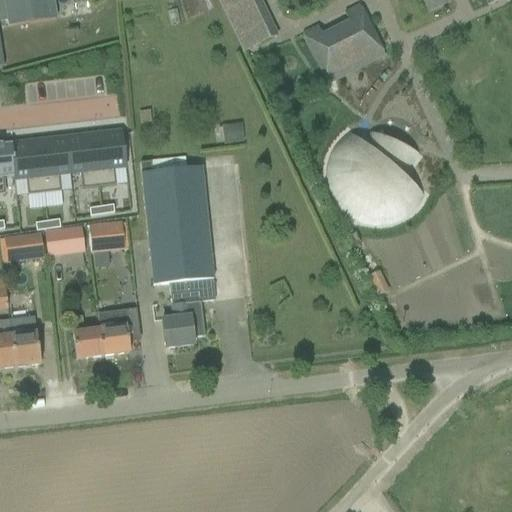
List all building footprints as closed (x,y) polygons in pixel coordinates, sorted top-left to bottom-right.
[(0,0),(0,29),(56,21),(52,0),(0,0)] [(258,0),(215,0),(242,55),(277,38),(258,0)] [(417,0),(425,16),(451,4),(449,0),(417,0)] [(317,29),(302,36),(327,86),(384,57),(359,7),(344,15),(349,25),(322,38),(317,29)] [(149,125),(148,114),(137,115),(139,126),(149,125)] [(243,144),(241,126),(228,128),(230,145),(243,144)] [(359,145),(347,134),(337,143),(330,154),(326,167),(325,180),(328,193),(333,204),(341,214),(351,221),(362,226),(375,228),(387,227),(398,223),(409,217),(417,208),(424,198),(402,180),(419,156),(367,134),(359,145)] [(121,138),(92,141),(98,190),(114,188),(113,172),(124,171),(121,138)] [(92,141),(65,144),(69,177),(79,176),(81,192),(98,190),(92,141)] [(65,144),(37,147),(43,196),(60,194),(58,178),(69,177),(65,144)] [(9,146),(0,147),(0,197),(4,197),(2,180),(12,179),(13,183),(14,183),(9,146)] [(11,146),(9,146),(14,183),(24,182),(26,198),(43,196),(37,147),(11,150),(11,146)] [(215,304),(202,170),(151,174),(149,164),(141,165),(153,288),(169,287),(173,322),(161,323),(164,351),(193,347),(192,340),(204,339),(200,306),(215,304)] [(112,208),(100,209),(101,217),(113,216),(112,208)] [(100,209),(88,211),(89,219),(101,217),(100,209)] [(57,222),(46,224),(46,232),(58,230),(57,222)] [(46,224),(34,225),(35,233),(46,232),(46,224)] [(93,257),(124,254),(121,226),(90,229),(93,257)] [(44,234),(47,260),(84,255),(81,229),(44,234)] [(40,236),(3,240),(6,267),(43,262),(40,236)] [(97,318),(99,333),(102,359),(129,356),(124,314),(97,318)] [(10,338),(14,370),(40,367),(34,320),(24,321),(9,323),(10,338)] [(75,363),(102,359),(99,333),(83,335),(81,320),(70,321),(75,363)] [(0,372),(14,370),(10,338),(9,323),(0,324),(0,372)]
